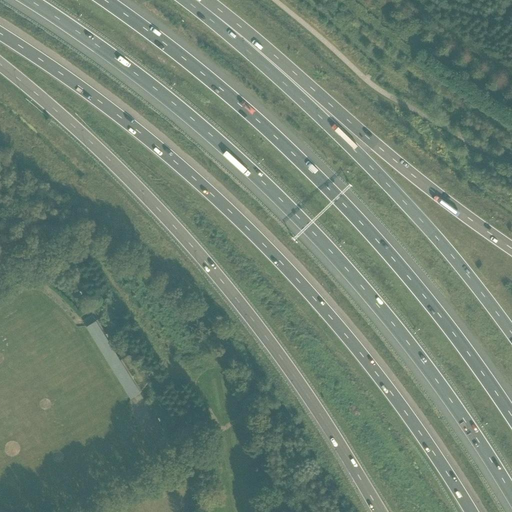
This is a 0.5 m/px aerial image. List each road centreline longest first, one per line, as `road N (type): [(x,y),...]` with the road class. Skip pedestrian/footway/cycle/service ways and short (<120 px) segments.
road 1 (motorway): [(27,0),(177,107),(272,192),(399,333),(511,497)]
road 2 (trunk): [(0,34),(89,93),(216,199),(371,369),(470,511)]
road 3 (motorway): [(511,418),(431,306),(328,190),(240,106),(102,0)]
road 4 (trunk): [(0,67),(114,166),(223,284),(378,511)]
road 5 (trunk): [(511,336),(362,159),(189,0)]
road 6 (trunk): [(511,250),(194,0)]
